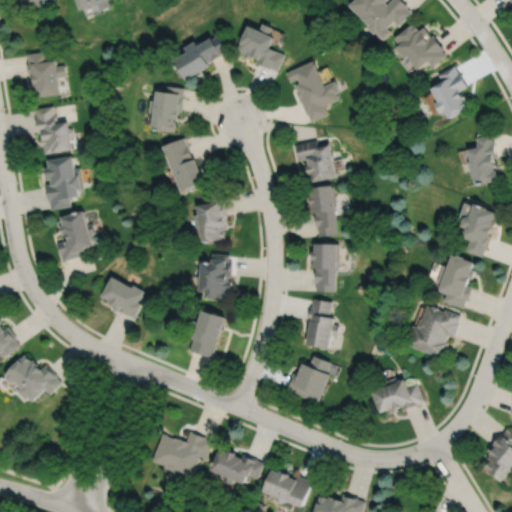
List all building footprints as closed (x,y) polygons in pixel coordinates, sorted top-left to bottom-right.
[(78,0),(82,9),(99,3),(101,10),(113,6),(110,0),(78,0)] [(352,0),(349,4),(369,23),(367,26),(374,32),(376,30),(384,38),(391,30),(387,27),(394,20),(399,25),(412,11),(407,6),(409,4),(404,0),(390,0),(388,3),(385,0),(352,0)] [(414,21),(395,37),(400,44),(397,46),(405,57),(409,55),(419,68),(429,60),(434,65),(447,54),(443,49),(445,47),(434,34),(432,35),(425,26),(421,29),(414,21)] [(251,24),(240,50),(247,53),(246,56),(253,59),(254,55),(259,57),(257,62),(272,69),(273,67),(280,70),(287,54),(272,47),(278,36),(272,33),(275,26),(265,22),(262,29),(251,24)] [(221,35),(216,38),(215,37),(201,45),(198,40),(187,47),(190,52),(177,60),(189,79),(213,65),(211,61),(224,54),(223,53),(230,49),(221,35)] [(28,53),(29,61),(27,61),(29,76),(34,75),(35,82),(33,82),(34,89),(38,89),(39,97),(61,94),(59,76),(66,75),(65,64),(57,65),(56,57),(48,58),(47,50),(28,53)] [(314,60),(288,71),(292,82),(299,79),(301,82),(295,85),(307,114),(309,113),(312,121),(328,114),(324,105),(339,98),(337,92),(340,91),(335,80),(324,84),(314,60)] [(456,64),(440,74),(444,81),(439,83),(438,82),(433,85),(434,87),(431,88),(439,101),(437,102),(436,105),(440,112),(443,113),(446,111),(450,117),(452,117),(459,113),(459,111),(469,106),(465,100),(467,99),(463,92),(462,93),(461,90),(469,86),(456,64)] [(169,85),(168,91),(159,90),(158,100),(153,100),(151,112),(156,113),(154,128),(176,131),(177,121),(176,121),(176,118),(180,119),(181,111),(184,111),(186,96),(185,96),(186,87),(169,85)] [(36,108),(37,116),(36,116),(38,133),(43,132),(44,137),(40,138),(41,145),(44,145),(45,154),(73,149),(71,136),(73,134),(72,129),(69,128),(68,121),(58,123),(57,115),(55,115),(53,105),(36,108)] [(493,133),(478,136),(480,147),(470,149),(472,160),(469,161),(471,170),(473,170),(475,178),(477,185),(500,180),(497,170),(496,170),(495,166),(497,166),(495,158),(499,157),(496,141),(494,141),(493,133)] [(186,137),(166,146),(185,192),(208,182),(198,159),(196,159),(186,137)] [(317,139),(296,144),(299,160),(308,158),(309,165),(307,165),(308,174),(311,174),(312,182),(337,177),(330,144),(330,141),(318,144),(317,139)] [(74,156),(49,160),(50,167),(46,168),(48,178),(52,177),(53,183),(46,184),(49,201),(51,201),(52,209),(72,206),(70,198),(80,196),(79,189),(84,188),(81,167),(75,168),(74,156)] [(310,188),(311,196),(310,196),(311,205),(312,205),(313,213),(315,213),(317,228),(318,228),(319,236),(338,234),(337,226),(338,226),(335,204),(337,204),(334,186),(333,186),(332,185),(310,188)] [(200,206),(206,242),(228,238),(226,230),(230,230),(228,217),(230,217),(228,201),(226,201),(225,193),(207,196),(209,204),(200,206)] [(476,203),(475,205),(466,202),(460,217),(465,219),(462,226),(468,229),(465,238),(471,240),(467,251),(483,256),(486,249),(487,250),(493,235),(491,234),(493,229),(495,229),(498,221),(495,220),(498,212),(489,209),(489,208),(476,203)] [(84,211),(62,217),(65,225),(62,226),(64,235),(67,234),(69,240),(58,243),(61,255),(62,255),(64,261),(87,254),(86,250),(87,250),(86,248),(95,245),(91,234),(96,232),(93,223),(88,224),(84,211)] [(315,243),(314,251),(312,251),(311,260),(314,260),(314,269),(316,269),(316,284),(317,284),(317,291),(335,291),(335,285),(336,285),(337,270),(339,270),(339,244),(334,243),(334,242),(327,242),(327,243),(315,243)] [(217,299),(220,299),(220,298),(230,299),(230,289),(233,289),(233,281),(230,281),(230,277),(232,277),(234,261),(231,261),(231,254),(214,253),(213,263),(205,263),(204,277),(200,276),(200,285),(203,285),(203,293),(209,293),(208,298),(209,298),(210,299),(217,300),(217,299)] [(454,255),(450,266),(445,264),(438,283),(443,285),(441,291),(448,294),(445,301),(465,307),(467,301),(469,301),(474,287),(469,285),(472,278),(474,279),(477,271),(473,270),(476,263),(466,259),(466,258),(458,255),(458,256),(454,255)] [(114,277),(104,297),(111,301),(110,303),(115,305),(114,307),(130,316),(130,315),(136,318),(137,316),(138,316),(145,305),(140,302),(142,300),(143,300),(145,296),(144,295),(146,291),(136,285),(134,288),(114,277)] [(314,298),(313,306),(311,306),(309,321),(311,321),(307,345),(329,349),(332,334),(337,335),(339,325),(334,324),(335,318),(330,317),(332,301),(314,298)] [(428,306),(423,320),(421,319),(418,327),(414,326),(407,345),(444,358),(450,342),(447,341),(449,335),(456,337),(461,323),(459,322),(462,315),(446,309),(445,312),(439,309),(440,308),(433,306),(433,307),(428,306)] [(204,311),(192,351),(215,357),(220,339),(222,340),(229,318),(221,316),(222,315),(213,312),(212,313),(204,311)] [(0,354),(2,353),(6,358),(22,346),(17,340),(18,339),(9,327),(5,330),(2,325),(4,323),(0,317),(0,354)] [(26,355),(23,359),(21,358),(12,367),(14,368),(6,376),(7,377),(13,383),(14,385),(16,383),(22,389),(19,392),(28,401),(30,399),(34,402),(46,389),(52,394),(63,383),(58,378),(59,376),(47,365),(42,370),(39,367),(40,366),(35,360),(33,362),(26,355)] [(315,355),(311,363),(302,360),(296,374),(293,373),(287,389),(318,402),(320,397),(322,397),(331,375),(327,373),(332,362),(315,355)] [(397,377),(382,383),(384,388),(373,393),(381,414),(389,411),(390,415),(397,412),(397,410),(402,408),(404,411),(418,405),(418,404),(425,401),(418,382),(408,387),(405,380),(402,381),(401,380),(398,381),(397,377)] [(511,432),(508,429),(503,435),(502,434),(492,447),(495,449),(489,457),(491,459),(486,466),(492,471),(491,472),(502,480),(511,467),(511,432)] [(164,434),(163,438),(164,439),(155,459),(164,463),(165,460),(174,464),(173,467),(174,468),(174,469),(181,472),(182,471),(191,475),(199,454),(206,457),(213,440),(192,431),(188,442),(181,439),(180,440),(177,438),(176,439),(169,436),(170,436),(164,434)] [(219,446),(210,467),(224,473),(222,479),(232,483),(235,477),(245,482),(248,474),(249,474),(258,477),(264,461),(258,459),(258,458),(244,452),(242,456),(235,453),(236,450),(228,447),(227,449),(219,446)] [(285,500),(286,499),(289,501),(290,500),(303,505),(313,480),(298,474),(296,477),(289,474),(290,472),(280,468),(279,470),(272,467),(263,488),(275,493),(274,496),(276,500),(281,502),(285,500)] [(362,511),(366,500),(359,498),(359,496),(343,492),(342,497),(329,494),(329,496),(320,494),(318,501),(317,500),(314,511),(362,511)]
